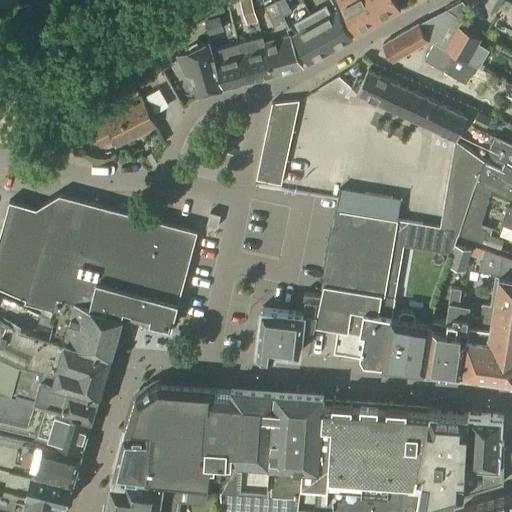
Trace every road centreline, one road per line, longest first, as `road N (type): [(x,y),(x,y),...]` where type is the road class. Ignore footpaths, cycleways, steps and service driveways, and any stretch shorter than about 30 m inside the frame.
road 1 (residential): [(204,367),(511,395)]
road 2 (residential): [(79,511),(132,369),(156,362),(204,367)]
road 3 (residential): [(260,90),(297,80),(445,0)]
road 4 (residential): [(204,367),(239,198)]
road 5 (residential): [(160,180),(108,182),(0,158)]
road 6 (residential): [(160,180),(186,122),(203,108),(260,90)]
